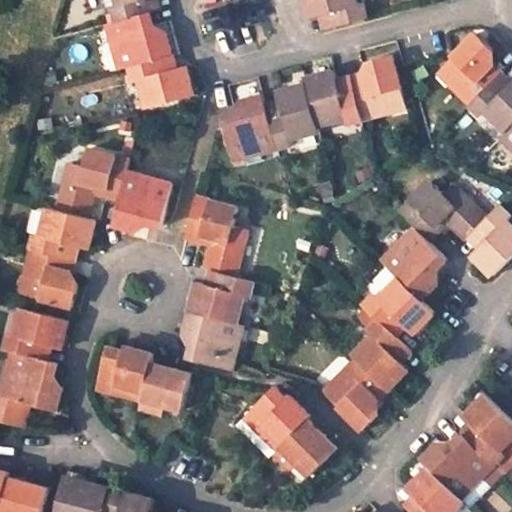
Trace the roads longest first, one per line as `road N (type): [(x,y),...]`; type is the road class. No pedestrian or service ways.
road 1 (residential): [(133,291),(88,330),(81,370),(90,426),(125,460),(235,511)]
road 2 (residential): [(313,511),(357,488),(386,457),(511,296)]
road 3 (residential): [(300,55),(511,9)]
